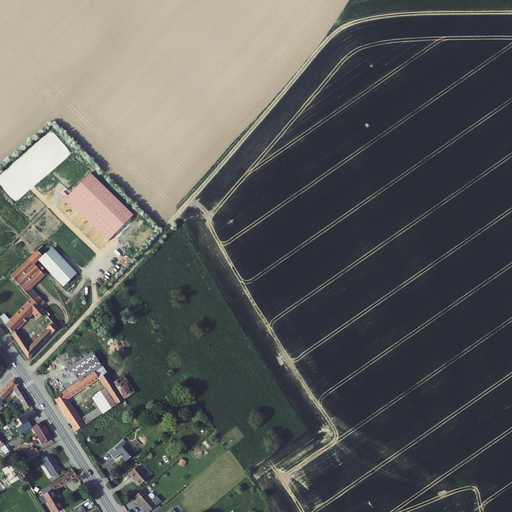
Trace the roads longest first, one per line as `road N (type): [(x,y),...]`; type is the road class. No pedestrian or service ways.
road 1 (track): [(24,375),(144,255),(331,35),(357,21),(414,13),(511,13)]
road 2 (primary): [(17,365),(112,511)]
